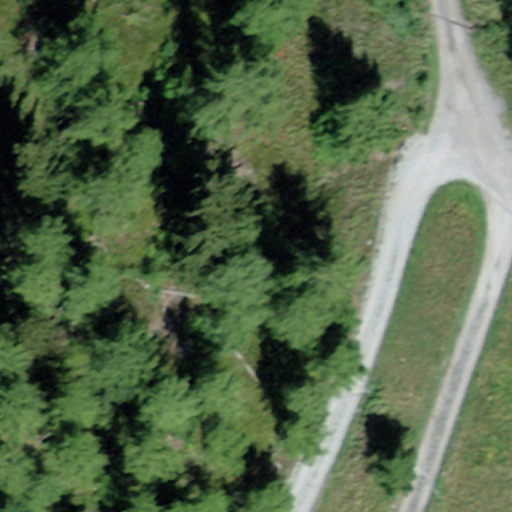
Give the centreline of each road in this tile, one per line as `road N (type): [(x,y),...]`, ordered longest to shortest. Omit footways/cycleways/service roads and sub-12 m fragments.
road 1 (track): [(409,511),(497,264),(505,219),(444,0)]
road 2 (track): [(477,133),(443,154),(408,201),(362,358),(291,511)]
